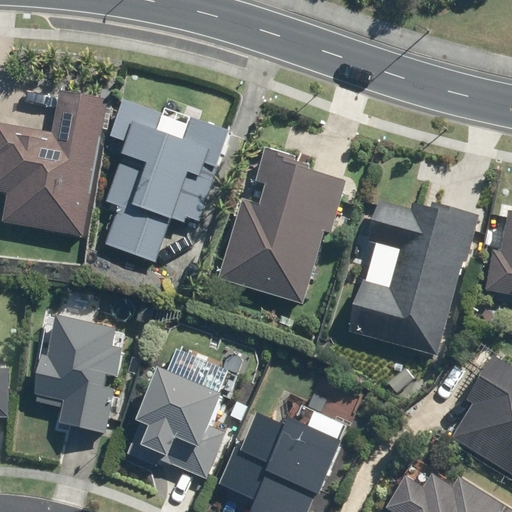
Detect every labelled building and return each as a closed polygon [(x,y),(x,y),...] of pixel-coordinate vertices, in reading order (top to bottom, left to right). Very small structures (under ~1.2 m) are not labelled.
[(84,238),(108,100),(60,92),(53,134),(0,124),(0,192),(9,193),(4,223),(84,238)] [(107,246),(157,263),(171,219),(185,224),(187,218),(199,222),(229,132),(192,120),(191,125),(124,103),(112,138),(128,143),(107,203),(120,208),(107,246)] [(305,301),(327,228),(338,232),(353,180),(322,171),(324,165),(301,158),(303,153),(277,145),(267,179),(276,182),(268,209),(252,204),(230,278),(305,301)] [(440,360),(478,216),(417,200),(414,212),(380,203),(371,237),(404,245),(393,289),(359,280),(345,334),(440,360)] [(493,290),(511,294),(511,239),(510,252),(501,251),(493,290)] [(105,436),(128,336),(54,320),(37,396),(64,402),(58,425),(105,436)] [(474,403),(453,439),(511,474),(511,363),(497,354),(469,399),(474,403)] [(0,421),(8,422),(9,370),(0,369),(0,421)] [(159,369),(137,422),(149,427),(141,447),(172,460),(180,440),(201,449),(223,396),(159,369)] [(257,417),(241,456),(271,469),(253,511),(312,511),(342,441),(292,419),(288,430),(257,417)] [(511,511),(511,510),(461,479),(455,489),(430,474),(422,487),(404,476),(384,510),(387,511),(511,511)]
